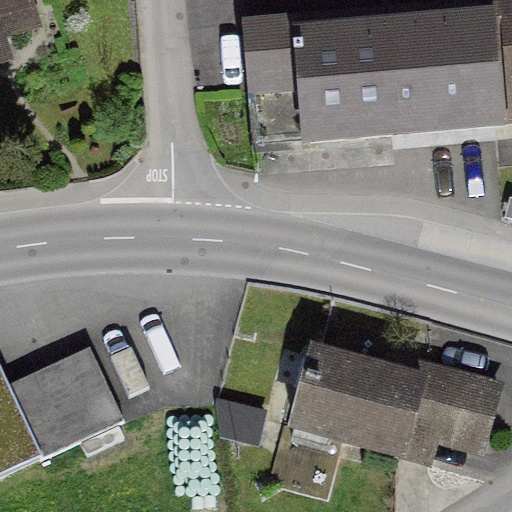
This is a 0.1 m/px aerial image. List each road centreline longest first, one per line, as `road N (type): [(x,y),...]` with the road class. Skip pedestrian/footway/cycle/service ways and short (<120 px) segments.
road 1 (tertiary): [(173,236),(314,255),(511,304)]
road 2 (residential): [(159,0),(173,236)]
road 3 (tertiary): [(0,247),(173,236)]
